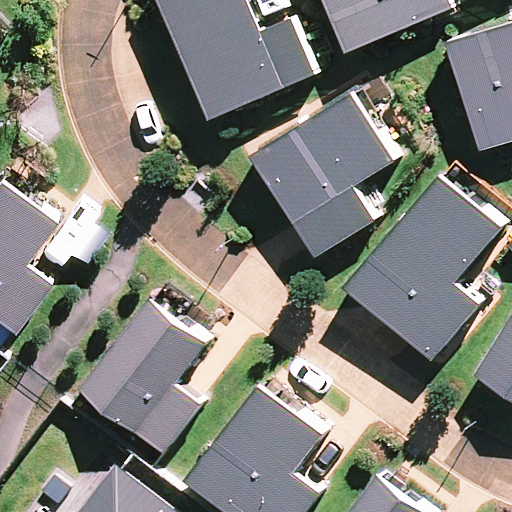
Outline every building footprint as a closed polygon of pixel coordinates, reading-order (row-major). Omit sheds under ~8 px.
[(255,0),(167,0),(217,114),(319,69),(296,15),(268,28),(255,0)] [(338,0),(353,34),(430,0),(338,0)] [(511,13),(449,33),(479,130),(511,120),(511,13)] [(395,151),(356,86),(257,145),(314,240),(379,201),(361,171),(395,151)] [(503,216),(450,170),(357,276),(433,342),(482,286),(460,266),(503,216)] [(60,218),(5,173),(0,178),(0,319),(12,329),(54,279),(27,258),(60,218)] [(223,335),(167,290),(88,387),(168,452),(213,397),(189,377),(223,335)] [(511,307),(481,355),(511,375),(511,307)] [(324,422),(269,377),(189,474),(236,511),(280,511),(308,478),(290,464),(324,422)] [(438,511),(443,507),(387,462),(346,511),(438,511)] [(181,511),(118,464),(81,511),(181,511)]
